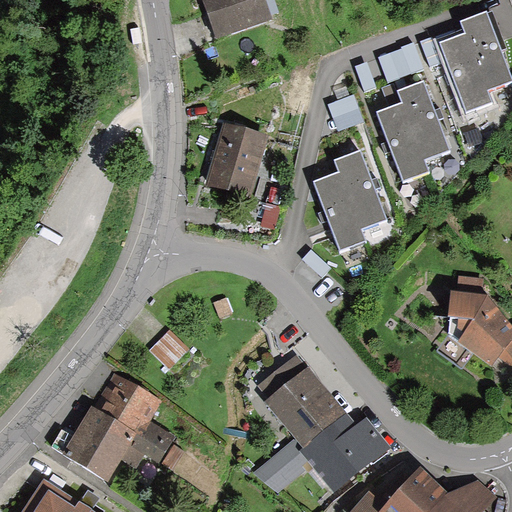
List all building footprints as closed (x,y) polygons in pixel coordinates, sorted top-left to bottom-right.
[(265,0),(203,0),(220,44),(275,24),(265,0)] [(511,88),(511,73),(489,15),(460,26),(465,39),(442,48),(469,119),(495,109),(491,97),(511,88)] [(452,158),(425,87),(399,97),(404,109),(377,119),(405,190),(433,179),(428,167),(452,158)] [(344,135),(370,126),(361,98),(335,106),(344,135)] [(271,144),(226,131),(208,191),(254,204),(271,144)] [(389,227),(362,155),(336,164),(342,180),(316,190),(341,258),(368,248),(364,236),(389,227)] [(511,322),(493,300),(454,295),(454,322),(466,349),(494,375),(500,366),(511,374),(511,322)] [(175,330),(154,351),(176,373),(197,352),(175,330)] [(304,357),(258,391),(329,490),(387,449),(370,425),(358,433),(347,417),(304,357)] [(168,406),(111,374),(67,455),(116,482),(125,465),(157,482),(177,447),(153,433),(168,406)] [(387,511),(372,498),(359,511),(495,511),(499,507),(477,487),(452,501),(423,474),(387,511)] [(85,511),(43,486),(26,511),(85,511)]
